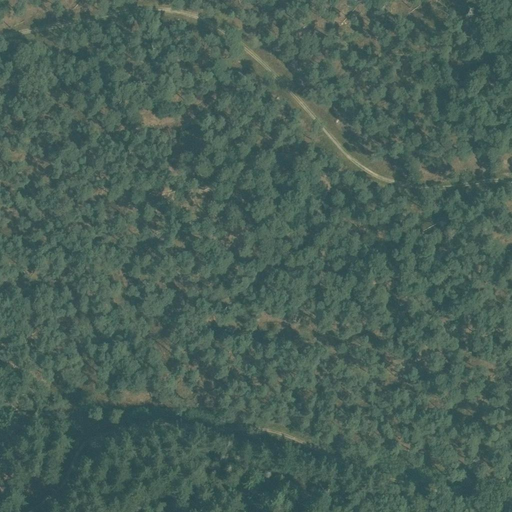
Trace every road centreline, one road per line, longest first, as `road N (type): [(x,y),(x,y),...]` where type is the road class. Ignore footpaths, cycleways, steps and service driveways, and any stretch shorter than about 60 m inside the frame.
road 1 (track): [(0,36),(152,8),(187,13),(263,62),(360,167),(434,188),(511,184)]
road 2 (track): [(29,511),(63,483),(81,446),(161,423),(261,428),(393,479),(511,511)]
